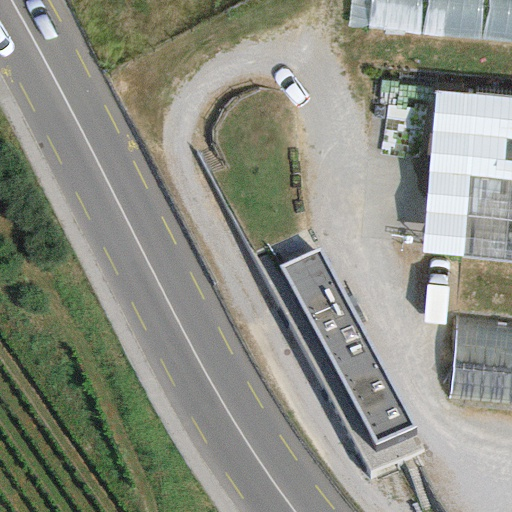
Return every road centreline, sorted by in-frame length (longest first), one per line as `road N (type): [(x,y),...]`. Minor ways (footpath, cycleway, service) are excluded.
road 1 (track): [(375,511),(294,408),(189,198),(181,145),(196,100),(252,83),(313,81)]
road 2 (primary): [(0,8),(278,511)]
